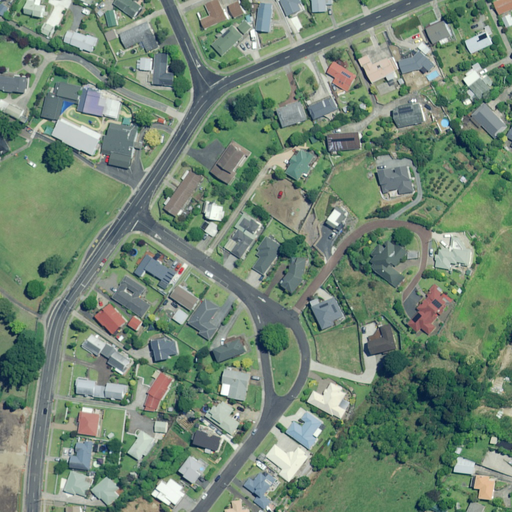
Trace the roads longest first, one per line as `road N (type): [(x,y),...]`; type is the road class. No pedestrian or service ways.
road 1 (tertiary): [(131,213),(58,316),(32,511)]
road 2 (residential): [(289,317),(347,241),(381,225),(419,228),(425,237),(422,271),(403,296)]
road 3 (tertiary): [(416,0),(214,92)]
road 4 (residential): [(131,213),(254,299)]
road 5 (tertiary): [(214,92),(131,213)]
road 6 (residential): [(273,416),(201,511)]
